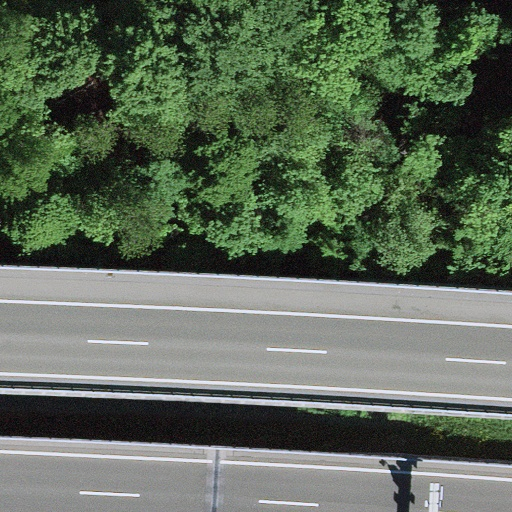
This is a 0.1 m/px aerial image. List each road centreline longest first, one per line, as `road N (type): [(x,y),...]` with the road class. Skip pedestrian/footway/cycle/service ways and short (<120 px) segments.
road 1 (motorway): [(511,362),(0,335)]
road 2 (motorway): [(0,492),(377,511)]
